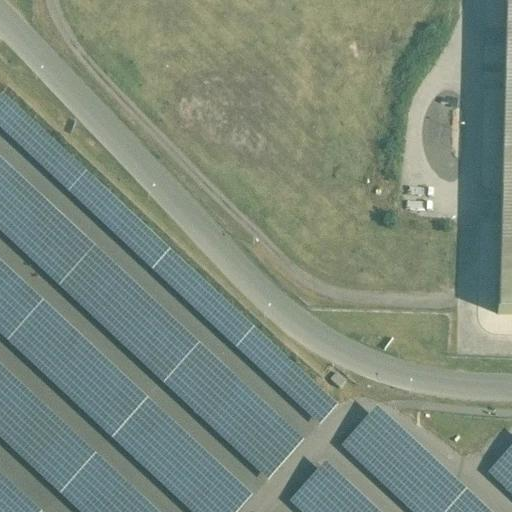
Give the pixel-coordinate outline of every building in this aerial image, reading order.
[(511,0),(505,0),(497,316),(511,316),(511,0)] [(3,98),(0,100),(0,131),(319,428),(337,408),(3,98)] [(0,162),(0,235),(267,484),(303,445),(0,162)] [(0,266),(0,338),(186,511),(241,511),(252,500),(0,266)] [(151,511),(0,371),(0,443),(73,511),(151,511)] [(488,511),(378,410),(341,449),(409,511),(488,511)] [(511,448),(486,476),(511,499),(511,448)] [(374,511),(325,465),(288,505),(296,511),(374,511)] [(36,511),(0,478),(0,511),(36,511)]
